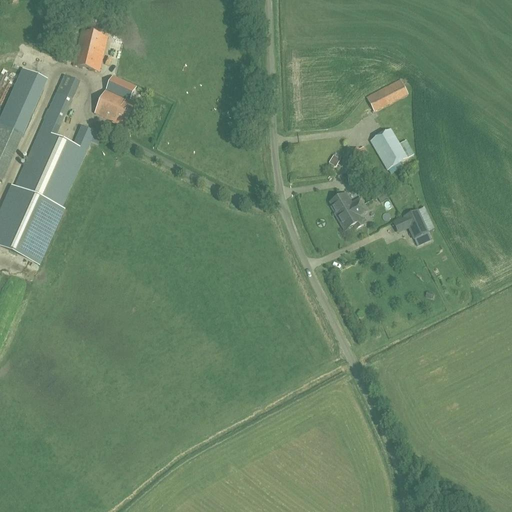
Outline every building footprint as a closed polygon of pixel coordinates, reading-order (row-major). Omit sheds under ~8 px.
[(100,74),(108,39),(81,32),(73,67),(100,74)] [(0,122),(0,126),(22,136),(46,83),(22,73),(0,122)] [(62,210),(91,144),(98,147),(103,137),(82,127),(78,136),(74,145),(57,138),(81,83),(65,76),(15,189),(11,187),(0,212),(0,248),(19,257),(40,266),(51,240),(64,211),(62,210)] [(130,131),(141,107),(130,102),(136,89),(113,78),(96,115),(130,131)] [(374,114),(409,96),(401,81),(367,98),(374,114)] [(396,138),(391,130),(370,143),(388,172),(415,155),(402,134),(396,138)] [(363,156),(367,154),(364,148),(360,150),(353,154),(359,164),(366,160),(363,156)] [(340,169),(342,162),(335,160),(333,166),(340,169)] [(348,183),(359,182),(358,173),(347,175),(348,183)] [(384,193),(377,197),(380,201),(381,204),(388,199),(384,193)] [(352,205),(346,195),(331,204),(337,214),(340,219),(338,220),(345,232),(354,226),(356,230),(364,225),(359,217),(368,212),(360,199),(352,205)] [(413,241),(429,234),(419,211),(403,219),(413,241)]
